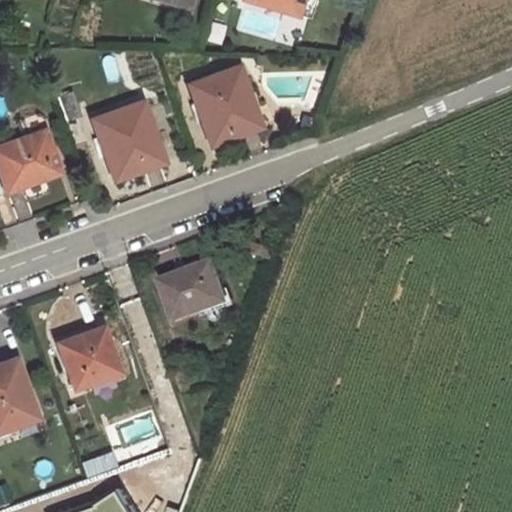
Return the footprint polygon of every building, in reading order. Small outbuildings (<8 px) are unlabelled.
[(314,0),(255,0),(310,16),(314,0)] [(242,9),(237,30),(276,39),(281,18),(242,9)] [(265,127),(241,66),(191,84),(213,145),(265,127)] [(162,162),(142,103),(96,120),(117,179),(162,162)] [(47,130),(0,146),(0,165),(9,190),(62,171),(47,130)] [(229,298),(215,259),(165,278),(179,317),(229,298)] [(120,371),(103,326),(60,343),(76,388),(120,371)] [(0,431),(39,417),(18,359),(0,365),(0,431)] [(182,511),(184,508),(163,501),(159,511),(182,511)] [(118,511),(115,502),(85,511),(118,511)]
